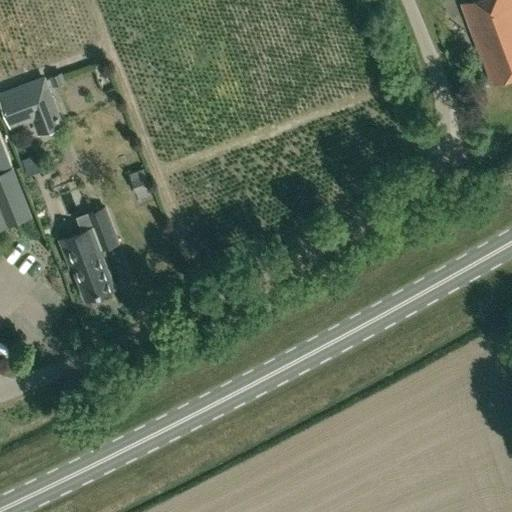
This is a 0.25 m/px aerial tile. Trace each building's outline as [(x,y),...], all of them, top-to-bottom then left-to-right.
[(511,0),(469,0),(463,2),(492,79),(511,71),(511,0)] [(65,124),(48,75),(0,91),(12,128),(34,120),(38,133),(65,124)] [(144,165),(129,171),(138,194),(153,188),(144,165)] [(0,224),(29,213),(11,168),(0,172),(0,224)] [(101,253),(103,253),(101,247),(118,241),(105,206),(88,212),(93,225),(58,239),(68,265),(72,264),(85,298),(114,286),(101,253)]
